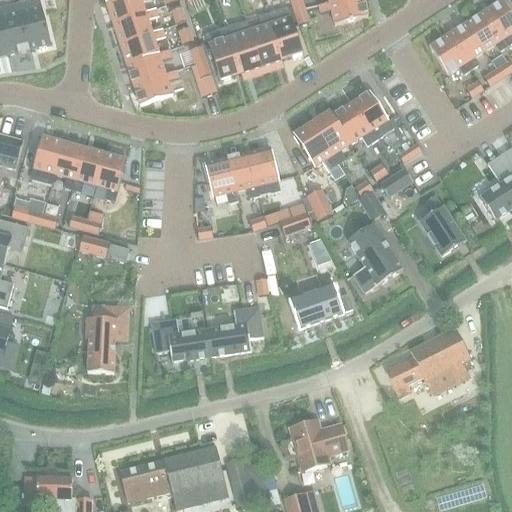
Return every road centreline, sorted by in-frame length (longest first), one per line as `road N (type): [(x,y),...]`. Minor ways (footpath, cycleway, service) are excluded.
road 1 (residential): [(0,426),(89,437),(300,389),(375,356),(511,268)]
road 2 (residential): [(435,0),(277,103),(225,126),(149,129),(72,108)]
